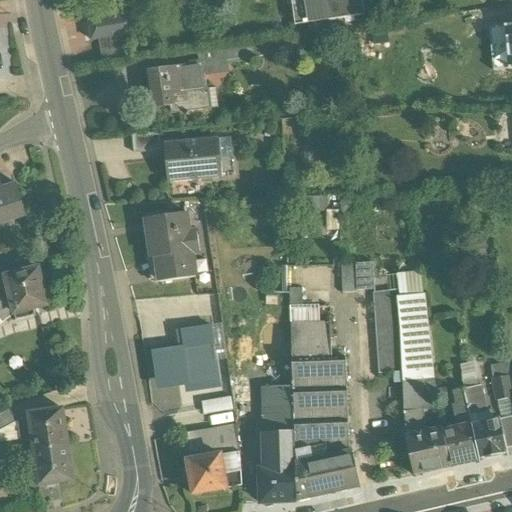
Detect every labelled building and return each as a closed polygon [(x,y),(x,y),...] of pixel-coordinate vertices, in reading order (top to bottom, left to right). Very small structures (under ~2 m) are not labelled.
[(362,0),(292,0),(296,26),(317,23),(316,18),(343,14),(344,19),(365,16),(362,0)] [(133,14),(89,21),(92,41),(99,40),(124,36),(136,34),(133,14)] [(124,36),(99,40),(103,67),(127,63),(124,36)] [(253,45),(226,49),(228,62),(256,59),(253,45)] [(200,65),(151,72),(156,109),(174,107),(175,115),(187,113),(188,117),(191,116),(190,113),(207,111),(200,65)] [(160,134),(133,136),(135,154),(161,152),(160,134)] [(216,140),(173,144),(174,158),(170,158),(172,183),(219,179),(216,140)] [(0,178),(0,226),(26,218),(16,185),(3,189),(0,178)] [(287,198),(275,199),(276,210),(288,210),(287,198)] [(180,202),(169,203),(169,212),(181,212),(180,202)] [(187,214),(147,220),(156,284),(196,278),(193,254),(200,253),(197,233),(190,234),(187,214)] [(373,264),(357,265),(358,292),(374,291),(373,264)] [(357,265),(342,265),(343,294),(358,293),(358,292),(357,265)] [(39,270),(6,278),(6,279),(15,316),(17,322),(36,317),(34,310),(48,307),(39,270)] [(6,279),(0,283),(0,328),(15,316),(6,279)] [(399,292),(374,295),(379,375),(403,373),(401,331),(400,331),(398,299),(400,298),(399,292)] [(400,298),(398,299),(400,331),(401,331),(429,328),(425,296),(400,298)] [(331,323),(291,324),(293,361),(332,359),(332,352),(331,323)] [(211,327),(183,331),(183,333),(179,334),(181,350),(187,382),(188,392),(220,387),(214,352),(213,346),(214,346),(211,327)] [(429,328),(401,331),(403,373),(403,382),(404,382),(435,381),(429,328)] [(187,382),(181,350),(151,354),(156,387),(187,382)] [(332,359),(293,361),(293,386),(296,465),(349,453),(346,359),(343,359),(332,359)] [(511,390),(510,377),(493,380),(498,402),(511,399),(511,390)] [(435,381),(404,382),(406,439),(424,435),(422,428),(424,428),(423,411),(438,409),(435,381)] [(293,386),(264,387),(266,470),(296,469),(296,465),(293,386)] [(475,388),(464,391),(467,404),(472,427),(480,425),(478,415),(486,413),(480,387),(475,388)] [(464,391),(455,393),(457,406),(467,404),(464,391)] [(457,406),(454,407),(459,429),(443,433),(451,468),(479,462),(472,427),(467,404),(457,406)] [(10,411),(0,416),(0,432),(17,423),(16,423),(10,411)] [(63,411),(30,416),(30,422),(33,440),(35,452),(68,447),(63,411)] [(480,425),(472,427),(479,462),(508,455),(501,421),(480,425)] [(30,422),(20,423),(23,442),(33,440),(30,422)] [(0,432),(0,444),(23,442),(20,423),(17,423),(16,423),(17,423),(0,432)] [(237,427),(183,437),(188,463),(221,456),(221,457),(241,454),(237,427)] [(424,435),(406,439),(414,476),(451,468),(443,433),(443,431),(424,435)] [(68,447),(35,452),(36,464),(39,482),(40,487),(73,482),(68,447)] [(349,453),(296,465),(296,469),(297,502),(360,488),(352,452),(349,453)] [(221,456),(188,463),(189,468),(183,469),(185,480),(191,479),(193,487),(191,489),(192,495),(196,497),(202,496),(203,494),(227,489),(221,457),(221,456)] [(36,464),(26,465),(29,483),(39,482),(36,464)] [(266,470),(260,471),(262,504),(265,504),(265,506),(267,509),(274,508),(276,504),(276,503),(297,502),(296,469),(266,470)]
